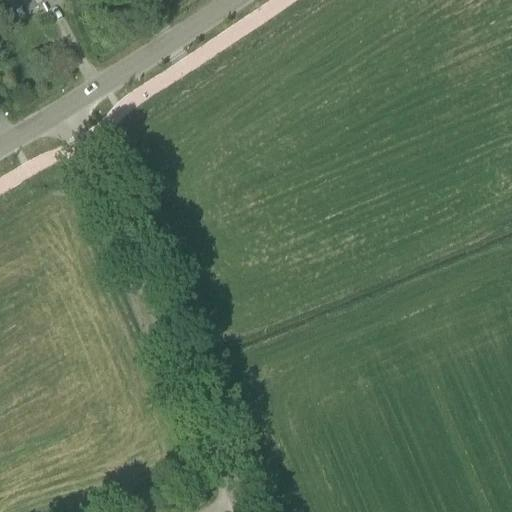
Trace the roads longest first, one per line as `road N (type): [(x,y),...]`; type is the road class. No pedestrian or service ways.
road 1 (unclassified): [(238,511),(64,108)]
road 2 (tertiary): [(64,108),(231,0)]
